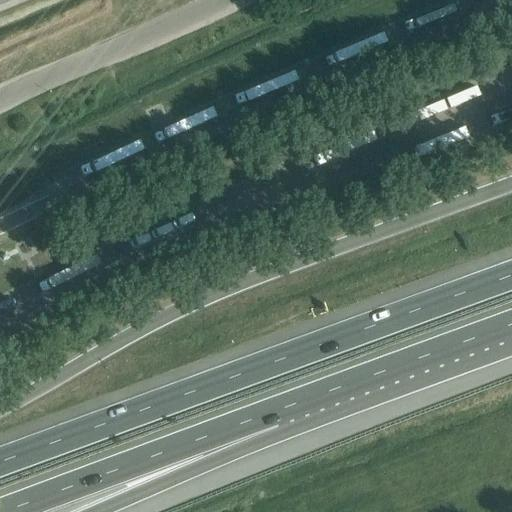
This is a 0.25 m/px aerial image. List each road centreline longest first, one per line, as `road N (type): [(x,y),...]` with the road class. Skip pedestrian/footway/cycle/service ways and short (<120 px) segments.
road 1 (motorway): [(511,273),(0,461)]
road 2 (motorway): [(0,511),(272,411)]
road 3 (motorway): [(272,411),(511,324)]
road 4 (unclassified): [(0,100),(225,0)]
road 5 (motorway): [(103,511),(150,493),(272,411)]
